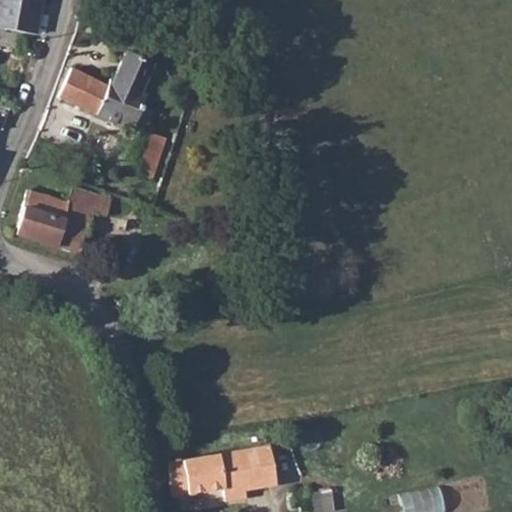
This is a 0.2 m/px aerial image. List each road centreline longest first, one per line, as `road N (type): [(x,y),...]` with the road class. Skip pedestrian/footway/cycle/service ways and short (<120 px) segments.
road 1 (residential): [(151,511),(126,376),(98,325),(51,284),(0,259)]
road 2 (residential): [(60,0),(0,185)]
